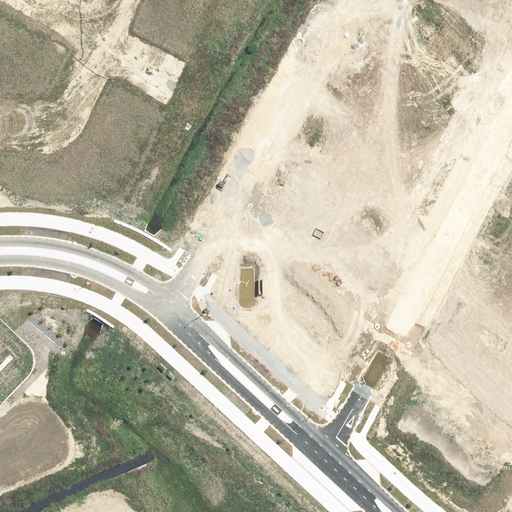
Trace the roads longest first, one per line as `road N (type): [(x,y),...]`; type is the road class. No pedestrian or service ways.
road 1 (residential): [(511,120),(388,344)]
road 2 (residential): [(239,189),(353,0)]
road 3 (residential): [(321,464),(163,317)]
road 4 (residential): [(239,189),(388,344)]
road 5 (residential): [(173,301),(330,447)]
road 6 (residential): [(0,241),(104,258),(173,301)]
road 7 (residential): [(163,317),(84,270),(0,260)]
road 8 (residential): [(0,114),(55,112),(101,25),(97,10)]
road 9 (residential): [(388,344),(511,443)]
road 10 (residential): [(173,301),(239,189)]
